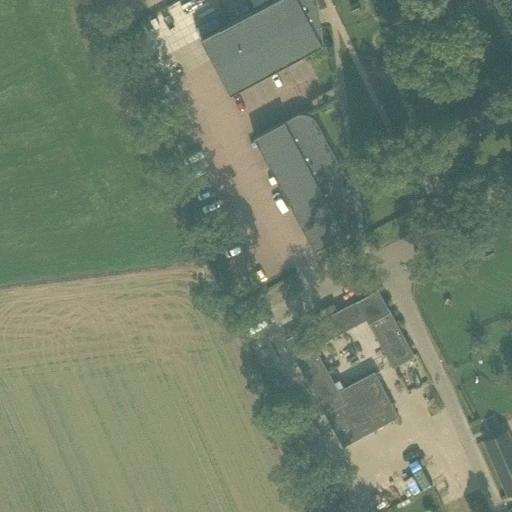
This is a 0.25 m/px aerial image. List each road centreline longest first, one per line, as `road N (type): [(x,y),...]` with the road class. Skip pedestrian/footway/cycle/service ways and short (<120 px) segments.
road 1 (residential): [(499,511),(385,261)]
road 2 (residential): [(256,333),(385,261)]
road 3 (residential): [(385,261),(511,191)]
